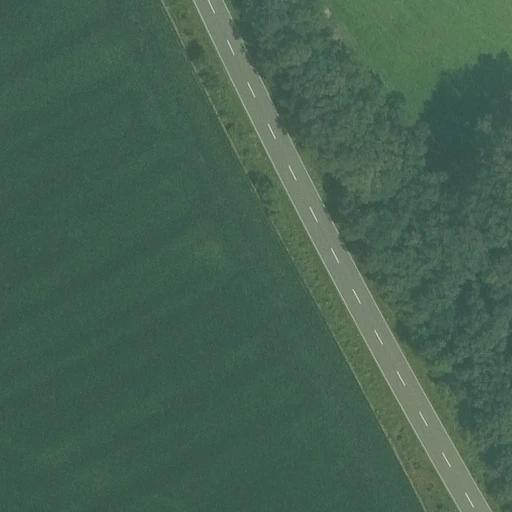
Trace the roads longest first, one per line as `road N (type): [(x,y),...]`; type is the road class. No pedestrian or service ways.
road 1 (secondary): [(208,0),(341,270),(477,511)]
road 2 (unclassified): [(267,0),(350,150),(511,294)]
